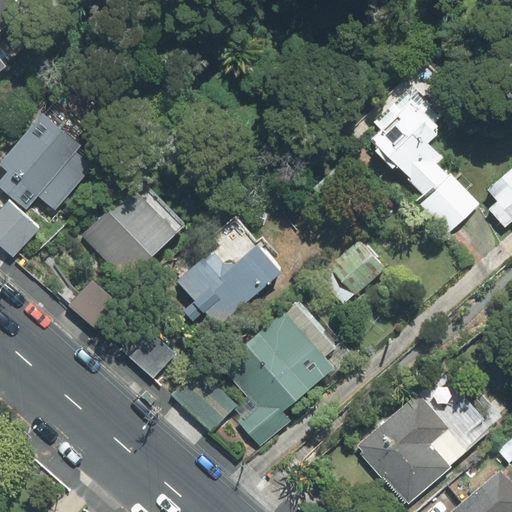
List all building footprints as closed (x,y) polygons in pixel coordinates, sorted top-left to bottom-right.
[(15,0),(0,0),(0,67),(6,63),(0,55),(0,28),(23,9),(15,0)] [(411,89),(365,134),(456,226),(480,202),(452,173),(449,176),(435,162),(442,156),(430,144),(448,127),(411,89)] [(80,174),(31,133),(8,160),(26,176),(21,182),(51,207),(80,174)] [(511,171),(493,188),(503,200),(495,207),(508,222),(511,218),(511,171)] [(178,229),(137,186),(88,232),(130,276),(178,229)] [(40,224),(13,201),(0,215),(0,240),(15,253),(40,224)] [(385,267),(361,240),(332,266),(355,293),(385,267)] [(205,256),(179,278),(208,311),(223,298),(235,311),(282,269),(261,245),(223,277),(205,256)] [(119,302),(94,280),(74,302),(99,324),(119,302)] [(336,364),(288,309),(225,364),(260,405),(254,411),(273,433),(289,419),(282,410),(336,364)] [(174,352),(148,329),(128,351),(154,373),(174,352)] [(237,404),(201,371),(177,397),(212,430),(237,404)] [(450,426),(421,394),(361,445),(409,501),(452,465),(432,442),(450,426)] [(511,511),(511,481),(503,470),(454,511),(511,511)]
